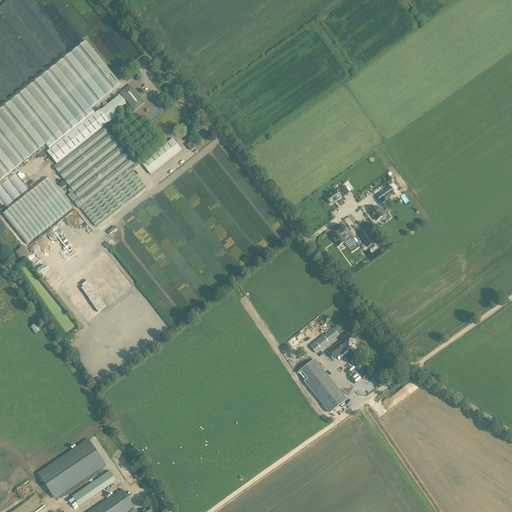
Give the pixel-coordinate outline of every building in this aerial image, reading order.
[(130,168),(134,165),(103,126),(116,116),(113,113),(125,103),(124,101),(126,99),(135,109),(143,103),(130,87),(122,93),(124,96),(122,98),(119,95),(101,110),(100,109),(95,113),(90,108),(120,84),(86,41),(48,71),(20,93),(0,109),(0,180),(45,144),(50,150),(47,152),(57,164),(53,167),(64,180),(78,198),(78,199),(77,198),(78,198),(73,191),(68,195),(73,201),(74,201),(74,202),(78,208),(80,207),(95,226),(145,187),(130,168)] [(178,125),(185,120),(175,106),(152,123),(157,129),(172,118),(178,125)] [(181,151),(172,139),(141,163),(150,175),(181,151)] [(21,193),(28,188),(15,173),(9,178),(21,193)] [(48,177),(1,212),(24,243),(72,208),(48,177)] [(0,185),(0,197),(6,206),(13,200),(1,185),(0,185)] [(330,195),(326,198),(331,204),(334,202),(335,202),(337,201),(336,200),(341,197),(342,196),(342,197),(343,197),(349,192),(345,186),(344,186),(336,191),(336,190),(332,194),(331,193),(329,195),(330,195)] [(394,192),(390,186),(376,196),(380,202),(394,192)] [(374,218),(376,221),(383,216),(376,206),(370,211),(371,213),(370,213),(374,218)] [(109,235),(116,229),(114,225),(106,232),(109,235)] [(338,232),(331,237),(339,247),(344,243),(349,249),(356,244),(347,230),(340,235),(338,232)] [(374,242),(365,230),(359,235),(367,247),(374,242)] [(113,283),(123,275),(99,242),(92,248),(94,251),(93,253),(108,273),(104,276),(98,268),(97,272),(94,273),(86,262),(81,261),(80,260),(75,258),(58,271),(56,280),(59,283),(58,285),(71,302),(73,300),(79,302),(109,280),(111,280),(113,283)] [(31,255),(24,245),(16,252),(23,262),(31,255)] [(64,249),(57,255),(59,258),(66,253),(64,249)] [(108,272),(103,266),(99,269),(104,275),(108,272)] [(112,302),(118,297),(116,294),(115,294),(113,292),(108,296),(112,302)] [(134,296),(126,303),(130,308),(137,301),(134,296)] [(167,334),(171,330),(155,309),(150,313),(167,334)] [(40,331),(35,325),(31,328),(35,334),(40,331)] [(83,328),(76,333),(79,336),(86,331),(83,328)] [(338,335),(333,329),(311,346),(316,353),(338,335)] [(351,333),(327,352),(333,360),(357,341),(351,333)] [(90,338),(73,349),(96,387),(115,375),(102,355),(105,354),(95,339),(92,341),(90,338)] [(315,361),(299,373),(330,412),(346,400),(315,361)] [(38,475),(55,499),(105,465),(89,440),(38,475)] [(110,471),(72,497),(79,506),(117,481),(110,471)] [(126,511),(129,511),(134,507),(122,489),(88,511),(126,511)]
